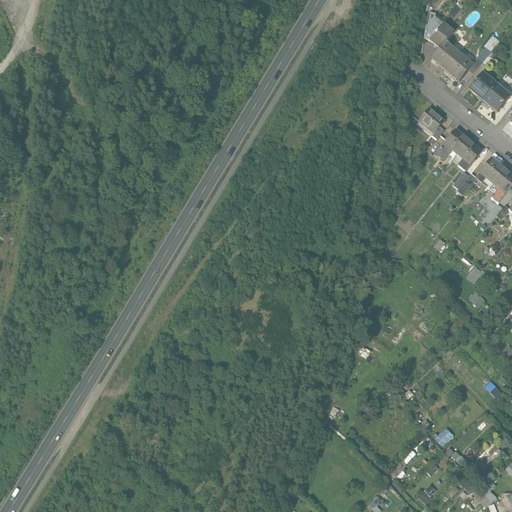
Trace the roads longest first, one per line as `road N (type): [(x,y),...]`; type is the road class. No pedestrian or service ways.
road 1 (primary): [(323,0),(10,511)]
road 2 (track): [(91,379),(112,391),(314,116)]
road 3 (residential): [(511,156),(407,72)]
